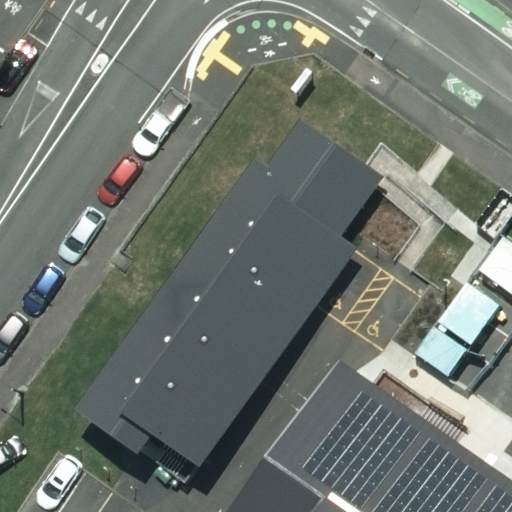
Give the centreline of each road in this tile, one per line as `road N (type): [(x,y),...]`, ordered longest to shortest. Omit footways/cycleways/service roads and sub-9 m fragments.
road 1 (residential): [(0,221),(142,0)]
road 2 (residential): [(368,0),(511,100)]
